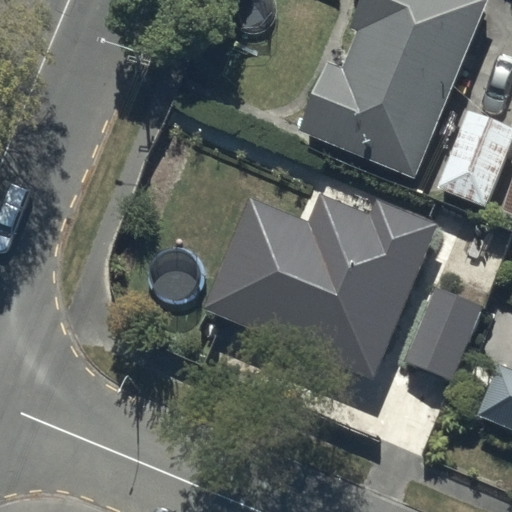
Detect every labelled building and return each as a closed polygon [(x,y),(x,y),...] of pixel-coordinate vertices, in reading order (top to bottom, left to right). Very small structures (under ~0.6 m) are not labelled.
[(419,178),(490,0),(359,0),(348,28),(358,32),(345,63),(332,58),(302,131),(419,178)] [(511,141),(511,125),(470,110),(439,190),(487,208),(511,141)] [(511,187),(503,209),(511,212),(511,187)] [(312,219),(251,195),(205,306),(376,378),(441,222),(378,196),(372,212),(323,191),(312,219)] [(485,306),(436,285),(405,361),(454,381),(485,306)] [(511,368),(500,363),(479,416),(511,429),(511,368)]
